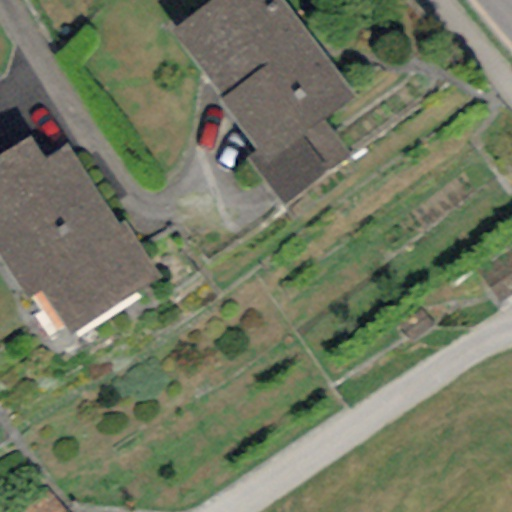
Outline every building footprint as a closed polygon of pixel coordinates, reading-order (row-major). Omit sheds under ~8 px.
[(280,0),(212,0),(170,31),(258,151),(267,163),(321,121),(353,99),(280,0)] [(349,158),(321,121),(267,163),(258,151),(246,160),(283,208),(349,158)] [(0,251),(30,298),(41,291),(70,336),(162,279),(125,221),(117,227),(66,146),(46,159),(32,136),(0,156),(0,251)] [(511,247),(473,274),(497,308),(511,298),(511,247)] [(67,511),(51,491),(23,511),(67,511)]
